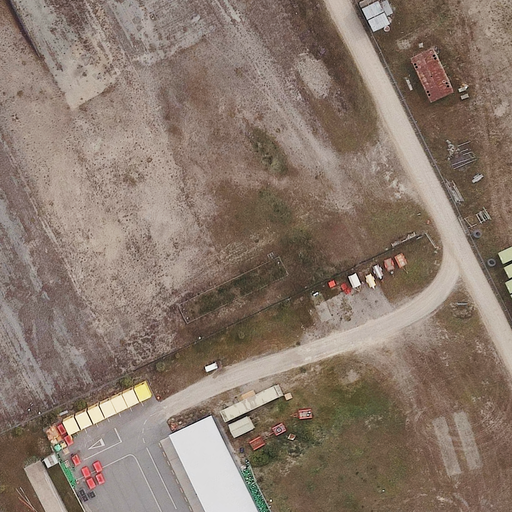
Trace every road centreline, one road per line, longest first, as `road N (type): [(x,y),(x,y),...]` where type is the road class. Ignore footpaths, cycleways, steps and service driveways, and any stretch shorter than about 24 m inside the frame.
road 1 (track): [(331,0),(511,364)]
road 2 (track): [(445,229),(440,270),(406,307),(155,402)]
